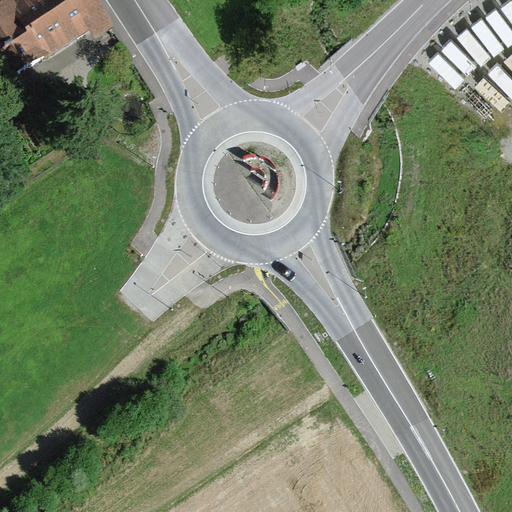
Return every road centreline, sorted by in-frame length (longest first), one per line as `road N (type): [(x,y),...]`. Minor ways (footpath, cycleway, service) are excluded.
road 1 (track): [(416,511),(246,246)]
road 2 (primary): [(458,511),(356,333)]
road 3 (tertiary): [(428,0),(302,135)]
road 4 (primary): [(153,24),(193,156)]
road 5 (primary): [(256,115),(153,24)]
road 6 (primary): [(356,333),(316,205)]
road 7 (primary): [(262,246),(356,333)]
